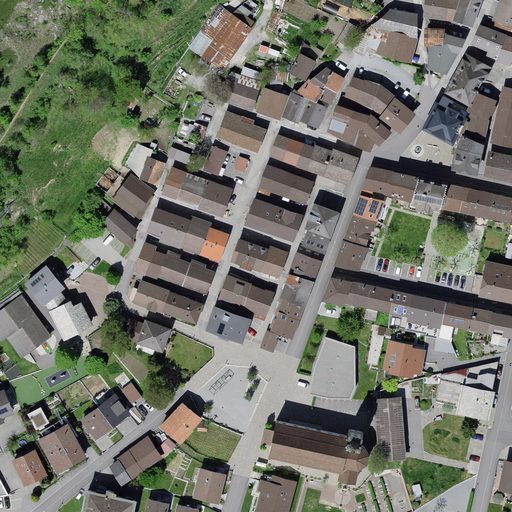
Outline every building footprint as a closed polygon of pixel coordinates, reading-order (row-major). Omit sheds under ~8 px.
[(454,18),(456,0),(426,0),(424,14),(454,18)] [(478,3),(466,0),(461,0),(456,19),(472,24),(478,3)] [(511,0),(499,0),(492,20),(511,27),(511,0)] [(231,13),(219,4),(188,46),(201,54),(231,13)] [(391,7),(371,24),(389,30),(417,37),(417,12),(391,7)] [(201,54),(223,69),(253,28),(231,13),(201,54)] [(337,40),(347,46),(358,26),(348,21),(337,40)] [(482,24),(480,23),(470,43),(488,50),(486,55),(492,58),(495,53),(497,54),(507,34),(482,24)] [(370,25),(362,31),(381,40),(386,41),(389,30),(370,25)] [(427,67),(445,72),(463,38),(445,32),(425,29),(424,46),(428,46),(427,67)] [(417,37),(389,30),(386,41),(382,55),(411,63),(417,37)] [(381,40),(362,31),(353,49),(371,57),(381,40)] [(511,35),(507,34),(497,54),(495,59),(510,64),(511,58),(511,35)] [(304,43),(300,49),(307,53),(307,52),(318,59),(323,51),(311,44),(310,46),(304,43)] [(305,80),(316,60),(300,51),(289,71),(305,80)] [(493,67),(466,52),(444,91),(469,105),(493,67)] [(243,65),(238,78),(260,85),(265,74),(243,65)] [(301,90),(329,101),(341,77),(327,69),(310,80),(301,90)] [(228,74),(219,99),(253,110),(260,85),(238,78),(228,74)] [(364,79),(352,75),(344,95),(355,100),(364,79)] [(379,84),(364,78),(364,79),(355,100),(370,107),(379,84)] [(379,84),(370,107),(381,113),(394,96),(380,83),(379,84)] [(511,86),(502,85),(498,106),(511,108),(511,86)] [(264,86),(255,111),(280,119),(288,94),(264,86)] [(307,97),(291,90),(281,115),(298,122),(299,119),(307,97)] [(496,99),(481,92),(469,109),(469,110),(488,118),(490,114),(492,115),(497,105),(494,104),(496,99)] [(416,113),(394,96),(378,116),(401,132),(416,113)] [(308,97),(299,119),(318,127),(327,106),(308,97)] [(421,130),(453,145),(467,119),(459,114),(459,113),(447,106),(447,108),(435,102),(421,130)] [(331,116),(332,117),(327,131),(354,145),(359,132),(355,131),(356,126),(347,121),(352,108),(336,103),(331,116)] [(511,108),(498,106),(489,141),(511,146),(511,108)] [(369,114),(353,108),(348,121),(364,128),(369,114)] [(254,120),(226,110),(215,135),(258,151),(266,129),(253,124),(254,120)] [(488,118),(469,110),(466,133),(485,142),(490,119),(488,118)] [(392,130),(371,112),(364,128),(363,131),(375,141),(379,145),(392,130)] [(363,131),(360,129),(359,132),(354,145),(370,151),(375,141),(363,131)] [(290,138),(278,133),(269,156),(283,160),(290,138)] [(462,134),(457,141),(451,168),(477,174),(484,143),(462,134)] [(290,138),(283,160),(295,165),(303,142),(290,138)] [(315,146),(304,141),(295,165),(295,166),(306,170),(315,146)] [(153,149),(140,144),(128,166),(140,177),(148,156),(150,157),(153,149)] [(332,149),(316,144),(315,146),(306,170),(322,176),(332,149)] [(168,155),(188,162),(191,152),(172,145),(168,155)] [(228,151),(212,145),(203,169),(218,175),(228,151)] [(358,157),(333,147),(332,149),(322,176),(349,184),(358,157)] [(511,154),(488,149),(482,175),(511,181),(511,154)] [(140,177),(140,178),(157,185),(165,162),(150,157),(148,156),(140,177)] [(248,159),(239,156),(235,168),(245,172),(248,159)] [(259,187),(288,198),(296,174),(267,163),(259,187)] [(186,171),(171,166),(161,194),(176,199),(186,172),(186,171)] [(371,167),(364,187),(399,197),(412,200),(418,175),(371,167)] [(131,172),(117,193),(139,209),(140,210),(155,190),(131,172)] [(208,179),(186,172),(176,199),(198,206),(208,179)] [(314,180),(296,174),(288,198),(305,204),(314,180)] [(447,181),(418,175),(412,200),(410,207),(439,213),(440,207),(447,181)] [(198,207),(223,216),(232,188),(208,179),(198,206),(198,207)] [(469,186),(447,181),(440,207),(463,212),(469,186)] [(494,192),(469,186),(463,212),(488,217),(494,192)] [(511,214),(511,196),(494,192),(488,217),(510,222),(511,214)] [(139,209),(117,193),(112,199),(134,216),(139,209)] [(360,193),(353,213),(377,220),(385,200),(360,193)] [(303,213),(254,196),(244,224),(293,241),(303,213)] [(340,211),(313,201),(304,227),(308,228),(331,236),(340,211)] [(180,248),(181,247),(191,219),(155,206),(146,230),(161,235),(159,240),(180,248)] [(102,221),(125,243),(138,228),(114,208),(102,221)] [(353,213),(343,238),(366,246),(368,238),(371,230),(373,230),(374,227),(377,220),(353,213)] [(181,247),(199,254),(210,226),(211,222),(192,215),(191,219),(181,247)] [(219,261),(229,233),(210,226),(199,254),(219,261)] [(371,230),(368,238),(375,240),(379,229),(374,227),(373,230),(371,230)] [(331,236),(308,228),(302,244),(325,253),(331,236)] [(260,271),(268,247),(239,237),(230,261),(240,264),(239,266),(251,270),(252,268),(260,271)] [(366,246),(343,238),(333,263),(359,270),(368,247),(366,246)] [(156,245),(144,241),(133,270),(157,278),(157,276),(166,253),(155,249),(156,245)] [(260,271),(280,277),(289,251),(269,245),(268,247),(260,271)] [(181,254),(167,249),(157,276),(182,285),(191,261),(179,258),(181,254)] [(322,259),(296,251),(289,272),(314,280),(322,259)] [(206,263),(192,258),(191,261),(182,285),(207,294),(215,270),(205,267),(206,263)] [(511,264),(486,260),(478,295),(511,301),(511,264)] [(46,264),(24,282),(43,304),(65,285),(46,264)] [(304,305),(314,280),(289,272),(279,296),(282,298),(304,305)] [(251,284),(226,275),(218,297),(239,304),(239,306),(243,308),(251,284)] [(345,302),(353,280),(330,275),(322,300),(343,306),(344,304),(345,302)] [(169,290),(169,288),(141,278),(132,301),(161,312),(162,310),(169,290)] [(368,307),(374,284),(353,280),(345,302),(368,307)] [(243,308),(242,311),(265,320),(275,292),(251,284),(243,308)] [(394,288),(374,284),(368,307),(389,312),(394,288)] [(389,312),(407,316),(412,292),(394,288),(389,312)] [(204,302),(169,290),(162,310),(197,323),(204,302)] [(51,309),(49,310),(64,340),(92,325),(80,302),(74,304),(71,299),(67,301),(61,292),(47,303),(51,309)] [(406,320),(440,327),(441,322),(446,300),(412,292),(407,316),(406,320)] [(50,335),(21,295),(0,309),(0,337),(2,341),(9,337),(21,356),(50,335)] [(293,337),(304,305),(282,298),(271,329),(293,337)] [(441,322),(468,328),(473,306),(446,300),(441,322)] [(251,317),(214,304),(205,328),(219,333),(218,335),(228,339),(229,337),(243,342),(251,317)] [(487,332),(492,310),(473,306),(468,328),(487,332)] [(378,310),(366,308),(365,319),(376,321),(378,310)] [(511,332),(511,314),(492,310),(487,332),(492,333),(493,327),(504,329),(502,335),(509,336),(511,337),(511,332)] [(143,322),(129,317),(128,319),(121,337),(135,342),(143,322)] [(154,349),(163,352),(171,327),(145,318),(143,322),(135,342),(144,345),(142,350),(152,353),(154,349)] [(504,329),(493,327),(492,333),(490,343),(507,346),(509,336),(502,335),(504,329)] [(280,334),(267,329),(260,347),(274,352),(280,334)] [(315,364),(309,393),(317,395),(328,397),(348,398),(354,386),(353,346),(324,336),(315,364)] [(451,341),(437,338),(435,350),(455,353),(451,341)] [(412,343),(388,339),(383,369),(389,369),(388,373),(413,377),(414,373),(421,374),(426,349),(412,346),(412,343)] [(441,373),(436,400),(457,405),(461,383),(491,389),(498,361),(441,373)] [(131,382),(121,389),(132,404),(141,396),(131,382)] [(465,384),(461,383),(457,405),(456,412),(489,419),(492,408),(496,390),(491,389),(465,384)] [(14,412),(4,388),(0,389),(0,422),(5,420),(3,417),(14,412)] [(116,392),(98,405),(114,426),(131,413),(126,406),(127,404),(124,399),(122,400),(116,392)] [(400,396),(375,399),(379,460),(404,457),(400,396)] [(182,401),(159,425),(180,442),(194,428),(193,427),(202,417),(182,401)] [(98,405),(80,419),(95,439),(114,426),(98,405)] [(41,406),(27,413),(36,429),(49,422),(41,406)] [(282,420),(276,419),(274,431),(270,446),(268,454),(340,471),(338,479),(356,483),(359,468),(367,463),(369,453),(364,444),(360,443),(363,431),(348,428),(347,436),(289,421),(282,420)] [(68,421),(38,438),(57,473),(87,456),(68,421)] [(270,446),(274,431),(264,429),(261,443),(270,446)] [(148,435),(129,449),(144,470),(147,468),(162,458),(157,448),(148,435)] [(168,437),(157,448),(162,458),(172,450),(172,449),(177,445),(168,437)] [(35,448),(12,459),(24,485),(47,474),(35,448)] [(129,449),(117,457),(119,460),(132,478),(144,470),(129,449)] [(511,459),(504,459),(504,461),(498,489),(511,491),(511,459)] [(119,460),(110,467),(121,485),(124,483),(132,478),(119,460)] [(227,473),(199,467),(192,497),(219,503),(227,473)] [(288,511),(297,480),(272,474),(271,480),(261,478),(257,489),(261,490),(255,511),(258,511),(288,511)] [(419,483),(411,485),(416,501),(423,499),(419,483)] [(133,511),(137,498),(87,488),(85,496),(81,511),(133,511)] [(167,511),(169,502),(150,498),(148,498),(144,511),(167,511)]
